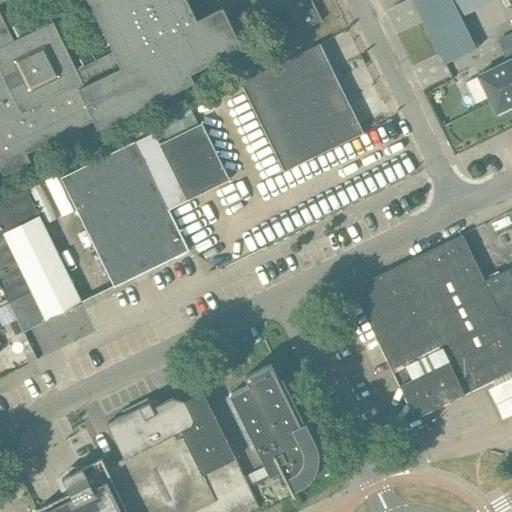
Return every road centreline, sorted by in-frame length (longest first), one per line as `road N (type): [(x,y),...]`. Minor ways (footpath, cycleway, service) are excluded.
road 1 (unclassified): [(0,426),(284,295)]
road 2 (unclassified): [(459,210),(355,0)]
road 3 (unclassified): [(370,474),(284,295)]
road 4 (unclassified): [(284,295),(459,210)]
road 5 (unclassified): [(370,474),(511,406)]
